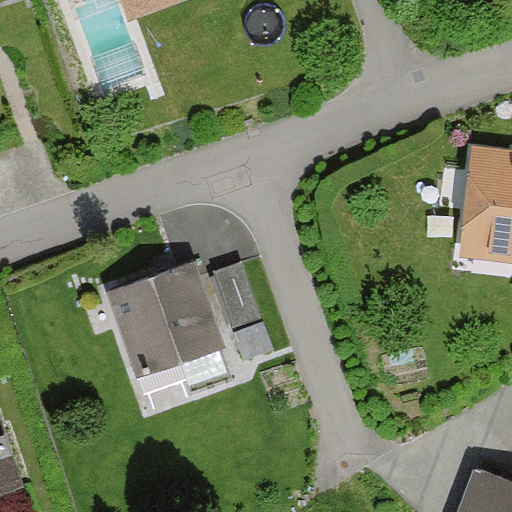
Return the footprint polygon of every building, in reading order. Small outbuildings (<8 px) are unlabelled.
[(122,0),(129,18),(181,0),(122,0)] [(511,165),(462,164),(458,273),(511,275),(511,165)] [(196,267),(102,302),(142,411),(237,376),(196,267)] [(15,511),(0,452),(0,511),(15,511)] [(511,511),(511,472),(489,461),(462,511),(511,511)]
